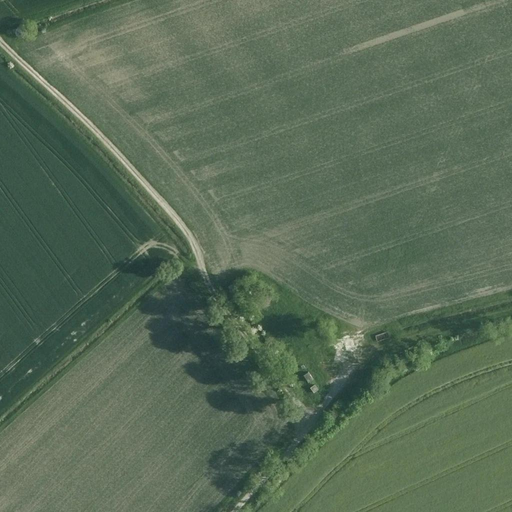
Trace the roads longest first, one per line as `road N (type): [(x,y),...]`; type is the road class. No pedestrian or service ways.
road 1 (track): [(0,40),(188,232),(210,287),(310,426)]
road 2 (unclassified): [(382,364),(301,434),(233,511)]
road 3 (track): [(511,312),(382,364)]
